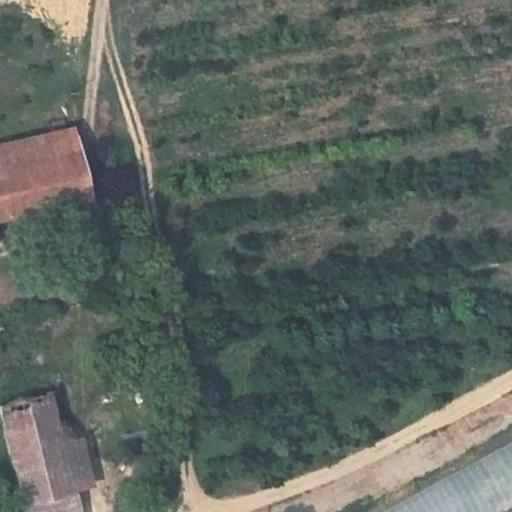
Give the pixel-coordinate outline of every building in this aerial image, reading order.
[(0,140),(0,167),(75,148),(78,147),(72,122),(0,140)] [(0,215),(82,197),(75,148),(0,167),(0,215)] [(123,358),(101,361),(105,393),(127,390),(123,358)] [(0,468),(10,511),(72,511),(42,389),(0,399),(0,468)] [(496,511),(511,505),(511,444),(364,511),(496,511)]
